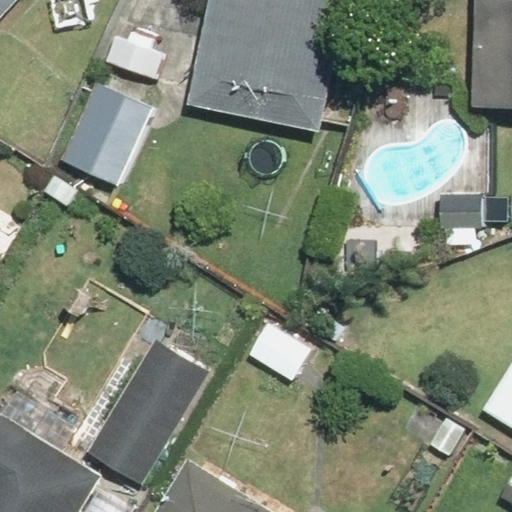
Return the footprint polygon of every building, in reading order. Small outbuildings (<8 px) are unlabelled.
[(0,0),(0,39),(36,0),(0,0)] [(216,0),(195,108),(339,137),(365,0),(216,0)] [(511,0),(487,0),(483,111),(511,112),(511,0)] [(168,110),(108,82),(69,166),(130,194),(168,110)] [(276,322),(256,355),(303,384),(324,351),(276,322)] [(222,374),(165,340),(99,450),(155,484),(222,374)] [(511,376),(491,412),(511,424),(511,376)] [(11,408),(0,400),(0,511),(147,511),(157,497),(80,448),(94,425),(28,383),(11,408)] [(286,511),(200,459),(167,511),(286,511)]
